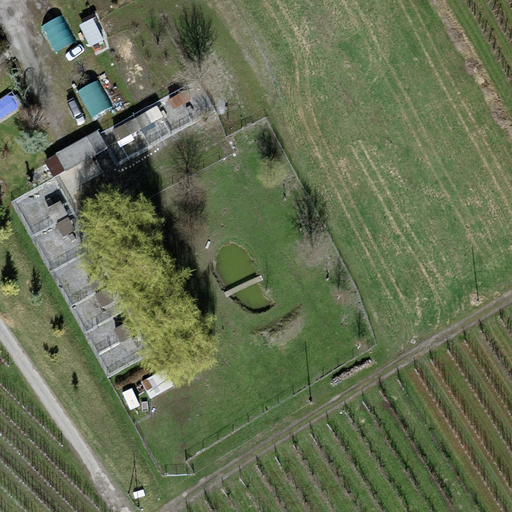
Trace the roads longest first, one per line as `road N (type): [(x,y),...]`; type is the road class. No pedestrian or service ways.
road 1 (track): [(163,511),(511,298)]
road 2 (track): [(0,330),(117,511)]
